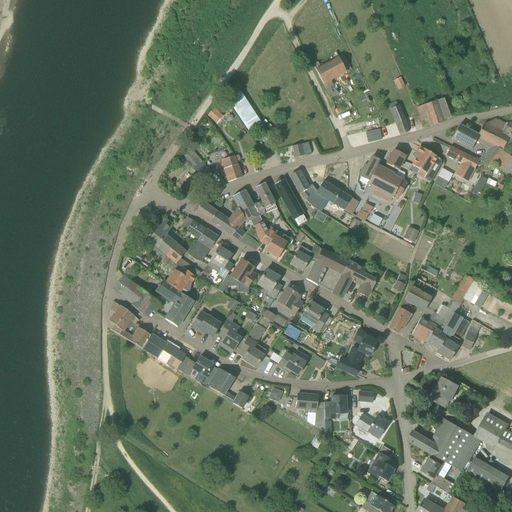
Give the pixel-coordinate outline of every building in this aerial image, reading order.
[(329,81),(345,72),(350,70),(342,55),(338,58),(320,67),(318,63),(313,66),(315,70),(322,84),(329,81)] [(406,87),(402,78),(395,81),(399,90),(406,87)] [(245,126),(259,120),(244,86),(230,92),(245,126)] [(416,104),(421,119),(429,116),(431,123),(452,115),(444,94),(416,104)] [(410,131),(400,107),(390,111),(400,135),(410,131)] [(213,109),(207,116),(217,125),(223,117),(213,109)] [(511,125),(508,123),(502,133),(510,137),(510,135),(511,136),(511,125)] [(481,130),(478,135),(484,139),(481,144),(490,149),(484,157),(483,157),(480,161),(491,167),(501,154),(502,151),(505,145),(510,137),(502,133),(484,124),(481,130)] [(484,139),(478,135),(469,131),(459,125),(452,139),(471,150),(476,141),(481,144),(484,139)] [(472,125),(469,131),(478,135),(481,130),(472,125)] [(382,138),(379,128),(366,131),(369,142),(382,138)] [(295,158),(303,156),(300,145),(292,147),(295,158)] [(419,147),(413,157),(416,159),(412,165),(419,170),(416,174),(424,179),(437,158),(419,147)] [(467,182),(478,162),(450,147),(445,155),(461,164),(455,176),(467,182)] [(210,173),(201,162),(189,148),(180,155),(192,170),(201,180),(210,173)] [(386,165),(383,171),(374,188),(371,193),(382,199),(384,194),(392,198),(394,193),(400,196),(406,184),(401,181),(392,177),(394,174),(392,173),(394,169),(398,171),(405,156),(393,150),(386,165)] [(224,169),(236,165),(233,157),(222,161),(224,169)] [(379,161),(372,157),(361,178),(368,182),(379,161)] [(228,183),(242,178),(237,165),(236,165),(224,169),(228,183)] [(367,185),(374,188),(383,171),(376,167),(367,185)] [(322,206),(326,200),(316,194),(316,193),(311,186),(308,188),(298,172),(290,176),(300,194),(305,200),(311,207),(318,211),(322,206)] [(447,184),(437,178),(433,184),(444,190),(447,184)] [(486,184),(490,185),(495,188),(497,183),(488,179),(486,184)] [(274,185),(294,220),(303,215),(283,180),(274,185)] [(333,204),(343,210),(350,198),(323,181),(316,193),(316,194),(326,200),(333,204)] [(262,202),(254,206),(259,217),(265,214),(277,209),(264,184),(255,188),(262,202)] [(232,197),(238,208),(240,212),(253,206),(244,191),(232,197)] [(350,198),(343,210),(351,215),(358,203),(350,198)] [(195,212),(210,222),(216,212),(222,203),(221,202),(219,205),(215,203),(211,209),(202,202),(195,212)] [(269,231),(263,223),(262,224),(260,220),(259,217),(254,206),(253,206),(240,212),(245,220),(246,222),(250,220),(253,225),(254,224),(256,228),(252,231),(260,242),(269,231)] [(228,220),(216,212),(210,222),(231,236),(237,229),(245,220),(240,212),(238,208),(228,220)] [(360,210),(356,217),(364,222),(368,214),(360,210)] [(193,222),(187,218),(181,227),(187,232),(193,222)] [(166,220),(148,241),(157,249),(167,237),(165,236),(173,226),(166,220)] [(198,239),(205,229),(193,222),(187,232),(198,239)] [(403,239),(412,243),(417,232),(408,228),(403,239)] [(201,263),(217,237),(205,229),(198,239),(198,240),(197,243),(196,242),(196,243),(195,242),(188,252),(188,255),(194,260),(201,263)] [(231,236),(238,241),(244,234),(237,229),(231,236)] [(269,231),(260,242),(267,247),(264,252),(277,259),(286,244),(280,240),(283,236),(270,229),(269,231)] [(294,240),(299,244),(305,236),(300,232),(294,240)] [(157,249),(166,256),(176,245),(167,237),(157,249)] [(185,253),(176,245),(166,256),(175,264),(176,264),(181,259),(185,253)] [(311,257),(316,260),(321,250),(315,245),(311,253),(300,246),(289,264),(302,272),(311,257)] [(218,247),(210,261),(222,269),(217,275),(224,279),(232,266),(227,262),(231,256),(230,255),(231,253),(231,251),(227,249),(225,250),(224,251),(218,247)] [(321,249),(321,250),(316,260),(306,280),(317,286),(322,276),(326,268),(341,275),(348,262),(321,249)] [(176,264),(181,267),(194,276),(196,278),(198,279),(202,273),(181,259),(176,264)] [(237,293),(248,294),(248,286),(255,276),(250,272),(253,268),(241,260),(230,278),(237,282),(237,293)] [(362,275),(364,270),(348,262),(341,275),(341,276),(332,293),(342,298),(351,281),(360,286),(357,293),(367,298),(375,282),(362,275)] [(205,263),(202,273),(208,275),(211,265),(205,263)] [(165,283),(167,284),(180,293),(188,298),(189,296),(192,283),(196,278),(194,276),(181,267),(177,272),(175,271),(165,283)] [(265,270),(257,285),(268,291),(266,295),(274,300),(281,287),(275,284),(279,278),(265,270)] [(436,289),(415,278),(410,287),(431,298),(436,289)] [(453,313),(455,315),(463,299),(472,283),(472,282),(463,278),(447,308),(443,306),(437,315),(433,312),(429,320),(444,329),(453,313)] [(180,293),(167,284),(165,283),(162,281),(156,291),(175,304),(165,320),(177,327),(193,302),(188,298),(180,293)] [(130,282),(120,295),(131,304),(141,291),(130,282)] [(400,291),(403,285),(397,282),(394,288),(400,291)] [(480,287),(472,283),(463,299),(471,304),(473,306),(483,288),(480,286),(480,287)] [(217,290),(222,293),(226,287),(221,284),(217,290)] [(404,300),(408,302),(425,311),(431,298),(410,287),(404,300)] [(296,300),(299,296),(286,288),(277,303),(284,307),(282,309),(293,316),(302,304),(296,300)] [(143,315),(148,309),(153,313),(160,304),(158,303),(141,291),(131,304),(130,306),(143,315)] [(226,308),(232,312),(238,303),(232,299),(226,308)] [(404,300),(400,309),(406,312),(409,306),(407,305),(408,302),(404,300)] [(110,310),(115,314),(114,314),(109,322),(115,326),(121,331),(122,331),(133,316),(120,306),(120,307),(119,307),(113,303),(112,305),(110,310)] [(310,303),(301,317),(314,325),(312,328),(318,332),(328,316),(322,313),(324,311),(310,303)] [(406,312),(400,309),(399,309),(388,330),(396,334),(400,327),(403,328),(411,315),(406,312)] [(204,333),(211,338),(220,325),(201,312),(191,328),(203,336),(204,333)] [(263,318),(270,322),(271,323),(275,317),(267,312),(263,318)] [(441,333),(433,329),(426,343),(438,349),(446,336),(449,338),(450,335),(459,340),(469,323),(455,315),(453,313),(444,329),(441,333)] [(261,317),(247,338),(256,343),(270,322),(263,318),(261,317)] [(412,335),(426,343),(433,329),(435,326),(421,318),(412,335)] [(231,354),(236,345),(240,339),(234,335),(238,328),(227,321),(219,332),(225,336),(219,346),(231,354)] [(118,335),(121,331),(115,326),(111,331),(118,335)] [(139,329),(133,338),(130,343),(142,349),(151,336),(139,329)] [(363,354),(370,357),(377,341),(364,336),(365,334),(358,331),(353,341),(360,344),(357,350),(352,348),(346,361),(341,358),(336,368),(355,376),(359,367),(357,366),(363,354)] [(470,350),(476,337),(467,332),(461,346),(470,350)] [(142,349),(157,358),(166,345),(151,336),(142,349)] [(452,344),(454,341),(449,338),(446,336),(438,349),(436,353),(449,360),(457,347),(452,344)] [(256,343),(247,338),(237,354),(239,352),(244,356),(241,360),(255,368),(263,356),(253,349),(256,343)] [(157,358),(165,363),(173,351),(174,350),(166,345),(157,358)] [(176,370),(183,358),(184,357),(174,350),(173,351),(165,363),(176,370)] [(297,376),(305,363),(286,351),(276,367),(285,372),(287,370),(297,376)] [(313,356),(310,365),(321,368),(324,359),(313,356)] [(184,357),(183,358),(176,370),(182,373),(190,361),(184,357)] [(195,364),(190,361),(182,373),(194,381),(198,373),(205,377),(212,365),(199,357),(195,364)] [(235,406),(241,409),(248,397),(239,392),(235,399),(224,393),(233,378),(219,369),(208,387),(222,396),(221,397),(235,406)] [(428,399),(437,403),(445,408),(449,400),(451,401),(458,387),(442,379),(435,392),(432,391),(428,399)] [(373,394),(360,392),(358,401),(371,403),(373,394)] [(297,394),(296,409),(316,410),(318,396),(297,394)] [(324,420),(338,419),(338,414),(346,414),(345,397),(331,397),(331,403),(323,404),(324,420)] [(373,423),(361,416),(355,425),(378,439),(387,424),(376,417),(373,423)] [(481,440),(475,437),(443,419),(438,428),(445,432),(457,439),(444,462),(462,472),(481,440)] [(445,432),(438,428),(431,442),(412,432),(408,441),(412,443),(411,444),(412,444),(413,444),(444,462),(457,439),(445,432)] [(511,434),(505,430),(497,442),(506,448),(511,436),(511,434)] [(500,492),(510,474),(474,453),(464,471),(500,492)] [(389,467),(392,461),(380,454),(368,474),(377,479),(378,477),(386,482),(393,470),(389,467)] [(431,484),(435,487),(446,493),(451,483),(437,475),(442,467),(429,459),(421,472),(434,479),(431,484)] [(432,493),(435,487),(431,484),(430,484),(427,490),(432,493)] [(390,511),(394,507),(371,492),(361,508),(366,511),(390,511)] [(445,511),(437,507),(433,511),(475,511),(465,506),(466,505),(453,497),(445,511)] [(433,511),(437,507),(424,500),(416,511),(433,511)]
